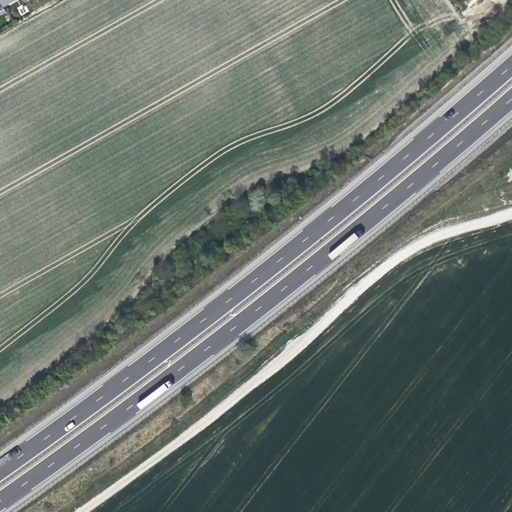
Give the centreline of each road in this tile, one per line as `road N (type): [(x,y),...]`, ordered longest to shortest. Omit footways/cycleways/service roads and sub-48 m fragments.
road 1 (motorway): [(511,66),(322,226),(0,470)]
road 2 (motorway): [(0,502),(243,322),(511,99)]
road 3 (track): [(76,511),(201,423),(407,249),(511,212)]
